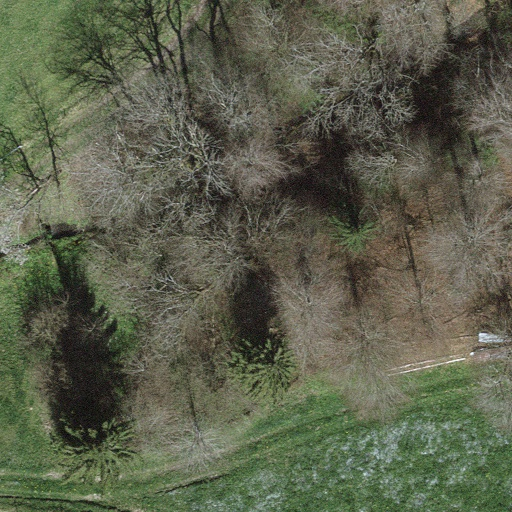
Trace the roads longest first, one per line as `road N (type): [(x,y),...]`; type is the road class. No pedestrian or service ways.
road 1 (track): [(0,184),(187,52),(220,0)]
road 2 (track): [(0,481),(86,488),(217,467)]
